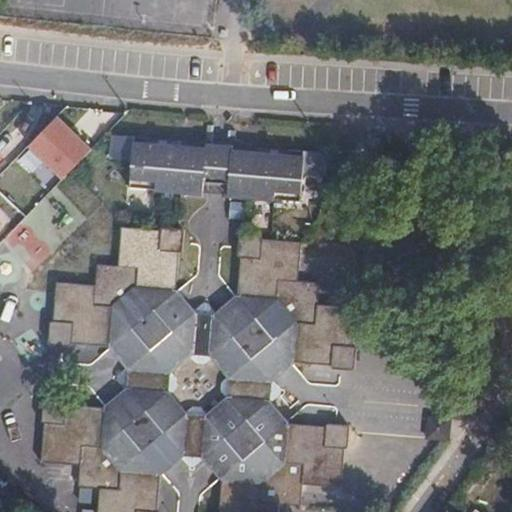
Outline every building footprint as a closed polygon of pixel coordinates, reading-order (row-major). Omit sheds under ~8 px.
[(260,0),(259,17),(294,19),(295,0),(260,0)] [(60,114),(30,145),(68,182),(98,151),(60,114)] [(157,190),(160,190),(203,194),(203,184),(207,149),(135,144),(135,137),(114,136),(111,159),(133,161),(131,180),(157,183),(157,190)] [(207,149),(203,184),(228,186),(232,151),(207,149)] [(232,151),(228,186),(228,196),(275,200),(276,193),(302,195),(303,175),(323,177),(325,153),(304,152),(304,158),(262,154),(232,151)] [(131,188),(151,190),(157,190),(157,183),(131,180),(131,188)] [(157,190),(151,190),(150,205),(159,206),(160,190),(157,190)] [(276,193),(275,200),(301,202),(302,195),(276,193)] [(46,400),(44,401),(43,402),(41,420),(45,425),(42,462),(79,466),(78,486),(99,490),(97,511),(157,511),(161,477),(184,457),(191,468),(194,468),(202,459),(219,480),(221,481),(218,511),(278,511),(279,504),(300,506),(303,484),(341,488),(345,450),(347,448),(348,446),(350,429),(348,426),(329,424),(325,427),(289,424),(272,401),(282,392),(273,380),(294,362),(332,366),(333,369),(352,372),(355,369),(357,354),(357,351),(354,346),(354,341),(356,308),(318,304),(320,283),(299,280),(302,243),(263,239),(263,236),(243,234),(239,237),(237,257),(241,259),(238,294),(216,313),(209,305),(205,304),(195,311),(177,290),(181,253),(183,250),(184,231),(183,230),(163,227),(160,231),(122,228),(118,267),(98,265),(96,285),(57,282),(53,321),(50,323),(48,342),(50,345),(69,347),(72,344),(109,347),(127,372),(117,378),(117,381),(126,388),(103,407),(67,404),(65,401),(63,401),(49,399),(46,400)] [(451,419),(466,420),(468,399),(447,397),(445,418),(451,419)] [(449,441),(451,419),(445,418),(429,417),(427,438),(449,441)]
